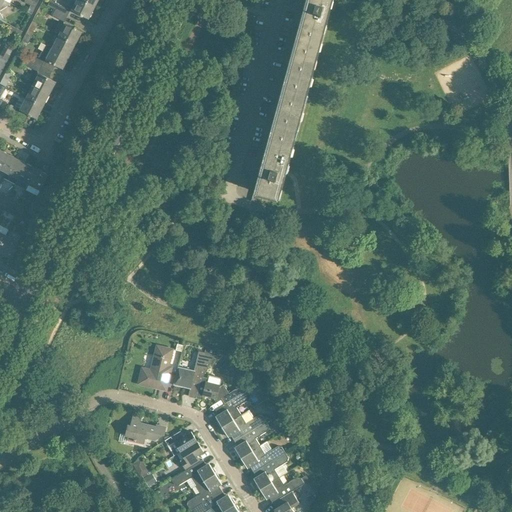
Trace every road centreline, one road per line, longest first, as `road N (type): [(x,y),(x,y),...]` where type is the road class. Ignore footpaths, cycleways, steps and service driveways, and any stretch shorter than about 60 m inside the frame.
road 1 (residential): [(0,455),(95,401),(183,412),(210,437),(253,511)]
road 2 (tertiary): [(45,275),(186,0)]
road 3 (residential): [(0,123),(30,139),(49,134),(120,0)]
road 4 (residential): [(229,187),(281,0)]
